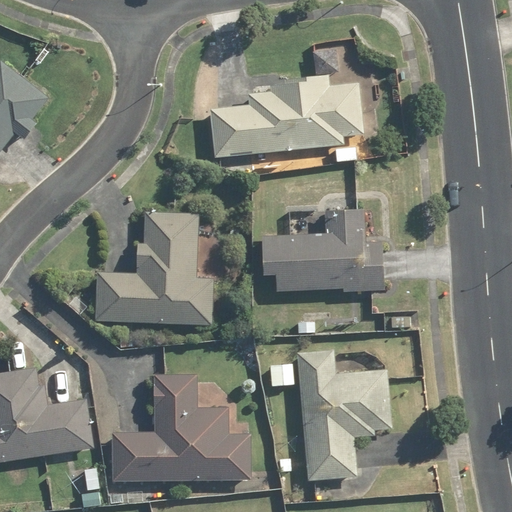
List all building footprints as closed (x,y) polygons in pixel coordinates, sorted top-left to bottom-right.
[(337,53),(314,53),(314,74),(338,74),(337,53)] [(0,151),(15,133),(24,140),(41,119),(35,114),(49,97),(1,60),(0,61),(0,151)] [(331,76),(272,80),(273,93),(249,95),(250,105),(211,109),(216,157),(347,145),(346,136),(365,135),(360,85),(332,88),(331,76)] [(367,211),(325,211),(325,236),(260,236),(260,272),(280,272),(280,291),(386,291),(386,241),(367,241),(367,211)] [(97,275),(95,321),(212,326),(213,278),(195,277),(197,214),(145,212),(142,276),(97,275)] [(392,431),(390,371),(338,373),(336,351),(299,353),(305,479),(357,477),(355,432),(392,431)] [(294,363),(269,364),(270,389),(295,388),(294,363)] [(41,368),(0,374),(0,461),(95,448),(88,399),(47,405),(41,368)] [(110,479),(252,484),(254,434),(231,433),(231,410),(197,409),(198,377),(157,375),(155,434),(112,432),(110,479)]
